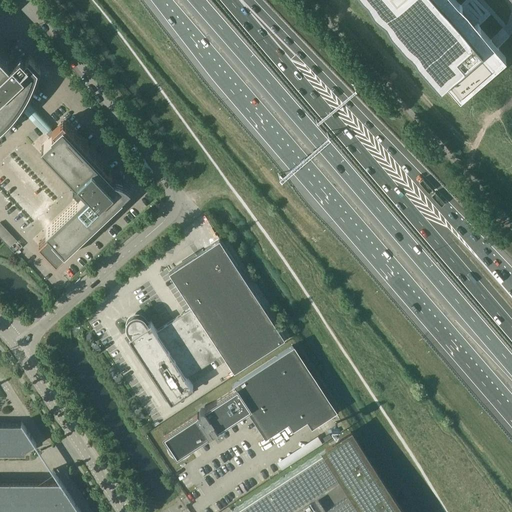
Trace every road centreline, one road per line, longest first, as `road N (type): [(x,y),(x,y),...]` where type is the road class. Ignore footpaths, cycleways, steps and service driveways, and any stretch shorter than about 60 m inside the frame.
road 1 (motorway): [(162,0),(511,408)]
road 2 (motorway): [(197,0),(511,365)]
road 3 (unclassified): [(32,0),(157,148),(175,203),(172,214),(20,345)]
road 4 (motorway): [(511,331),(229,0)]
road 5 (motorway): [(511,286),(339,94),(234,0)]
road 6 (tertiary): [(20,345),(130,511)]
